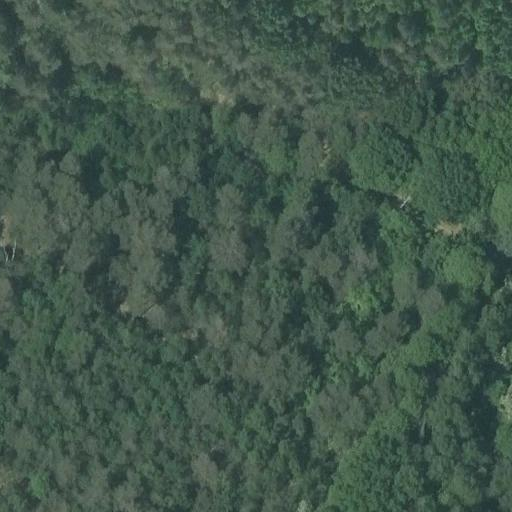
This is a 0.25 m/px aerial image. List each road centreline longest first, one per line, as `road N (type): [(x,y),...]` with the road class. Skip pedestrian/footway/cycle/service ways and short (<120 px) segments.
road 1 (track): [(25,0),(501,265)]
road 2 (track): [(501,265),(380,484)]
